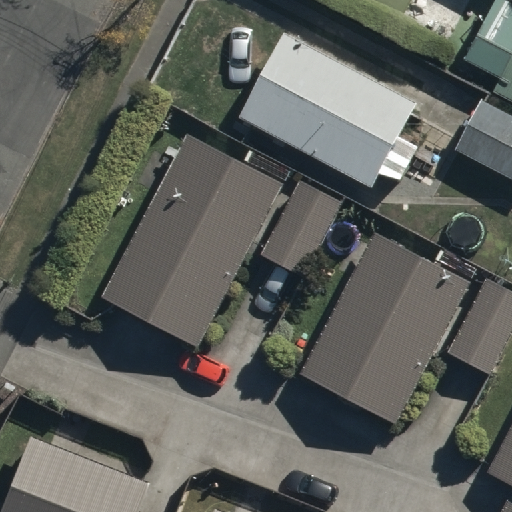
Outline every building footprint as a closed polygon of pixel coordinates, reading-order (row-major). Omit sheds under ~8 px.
[(511,0),(496,0),(470,54),(505,71),(495,91),(511,99),(511,0)] [(377,186),(421,107),(291,36),(247,115),(377,186)] [(511,179),(511,112),(485,96),(455,146),(511,179)] [(191,129),(108,291),(201,343),(244,260),(255,266),(263,249),(308,272),(347,197),(305,176),(298,189),(284,181),(286,178),(191,129)] [(351,276),(305,368),(400,420),(434,355),(444,360),(449,348),(495,371),(511,336),(511,285),(491,275),(485,286),(472,280),(475,275),(379,227),(371,245),(355,236),(338,269),(351,276)] [(511,511),(511,428),(492,467),(511,478),(511,491),(501,511),(511,511)] [(32,431),(0,507),(0,511),(153,511),(137,505),(148,479),(32,431)]
